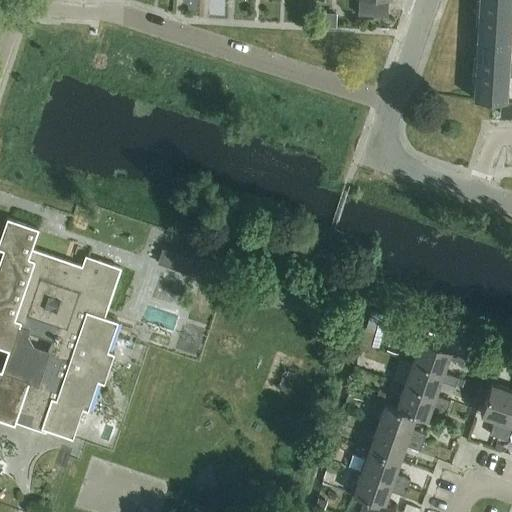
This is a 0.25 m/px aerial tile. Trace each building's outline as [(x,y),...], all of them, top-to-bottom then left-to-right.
[(511,0),(479,0),(473,99),(502,100),(501,114),(511,114),(511,0)] [(108,350),(118,320),(104,315),(121,268),(99,260),(95,271),(32,249),(39,229),(7,217),(0,237),(0,249),(4,251),(0,260),(0,348),(7,351),(1,371),(0,371),(0,419),(14,424),(16,420),(32,425),(32,423),(72,437),(82,408),(88,410),(98,380),(104,382),(115,352),(108,350)] [(206,261),(191,256),(186,271),(201,276),(206,261)] [(420,338),(412,361),(443,371),(448,357),(463,363),(466,354),(420,338)] [(412,361),(404,383),(435,394),(440,380),(455,385),(458,377),(443,371),(412,361)] [(490,433),(498,436),(511,396),(511,389),(491,382),(480,413),(495,418),(490,433)] [(404,383),(396,406),(396,407),(415,413),(427,417),(432,403),(447,408),(450,399),(435,394),(404,383)] [(511,423),(511,396),(498,436),(507,439),(511,424),(511,423)] [(385,402),(377,425),(423,441),(426,433),(410,427),(415,413),(396,407),(396,406),(385,402)] [(423,441),(377,425),(369,448),(400,458),(405,444),(420,449),(423,441)] [(400,458),(369,448),(361,470),(408,486),(410,478),(395,473),(400,458)] [(353,494),(365,497),(384,503),(389,489),(405,495),(408,486),(361,470),(353,494)] [(365,497),(359,511),(394,511),(396,507),(384,503),(365,497)]
